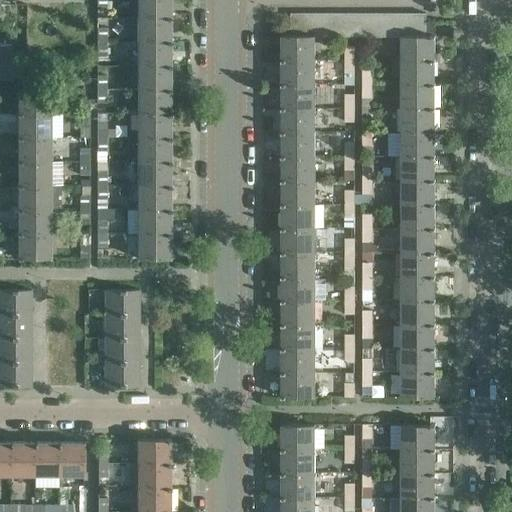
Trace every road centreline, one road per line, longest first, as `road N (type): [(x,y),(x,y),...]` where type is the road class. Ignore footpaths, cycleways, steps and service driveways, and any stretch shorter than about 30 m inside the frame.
road 1 (residential): [(479,511),(480,0)]
road 2 (residential): [(227,412),(224,0)]
road 3 (residential): [(0,414),(227,412)]
